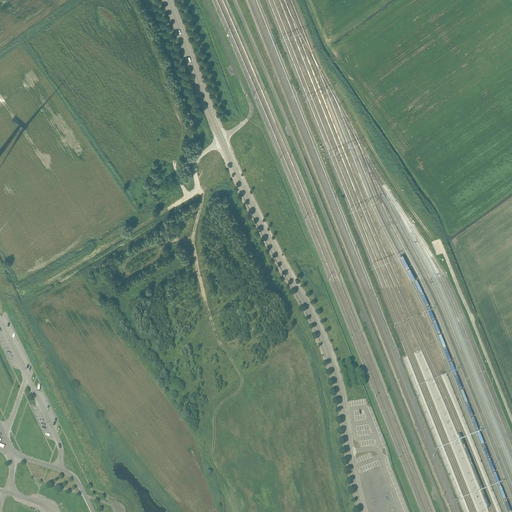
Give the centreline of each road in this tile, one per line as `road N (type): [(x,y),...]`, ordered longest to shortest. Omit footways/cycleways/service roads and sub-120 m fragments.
road 1 (secondary): [(362,511),(326,349),(233,169),(167,0)]
road 2 (track): [(334,80),(434,240)]
road 3 (track): [(193,235),(158,249),(133,275),(123,264),(154,246)]
road 4 (track): [(196,189),(202,201),(193,246),(205,305)]
